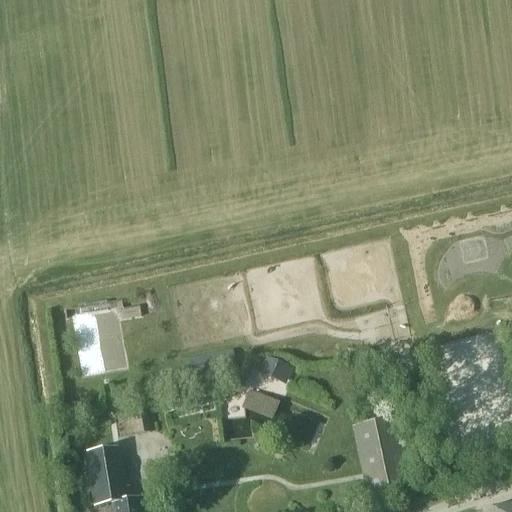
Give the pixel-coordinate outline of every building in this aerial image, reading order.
[(231,352),(182,362),(185,378),(235,368),(231,352)] [(265,360),(260,372),(284,382),(289,370),(265,360)] [(249,393),(243,407),(269,417),(275,404),(249,393)] [(144,435),(150,434),(146,411),(140,412),(144,435)] [(412,491),(396,418),(352,428),(367,501),(412,491)] [(124,501),(116,450),(82,455),(91,507),(107,505),(108,511),(140,511),(138,499),(124,501)]
